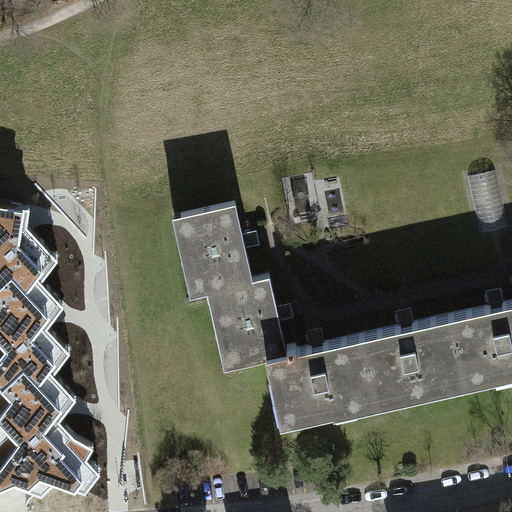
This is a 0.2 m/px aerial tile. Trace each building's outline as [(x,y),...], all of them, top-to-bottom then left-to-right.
[(0,280),(15,298),(42,278),(58,256),(27,222),(30,205),(0,199),(0,280)] [(194,296),(209,293),(258,281),(250,248),(260,246),(256,232),(245,235),(239,206),(176,220),(194,296)] [(28,390),(54,370),(71,349),(48,324),(64,302),(42,278),(15,298),(0,280),(0,383),(12,372),(28,390)] [(258,281),(209,293),(228,372),(268,361),(291,355),(282,321),(296,318),(293,303),(279,306),(272,278),(258,281)] [(472,393),(511,383),(511,307),(456,320),(472,393)] [(382,413),(472,393),(456,320),(366,340),(382,413)] [(342,423),(382,413),(366,340),(291,355),(268,361),(285,431),(337,419),(342,423)] [(56,478),(86,489),(101,470),(71,438),(75,433),(60,416),(77,395),(54,370),(28,390),(12,372),(0,383),(0,407),(0,408),(0,484),(11,480),(42,491),(56,478)]
